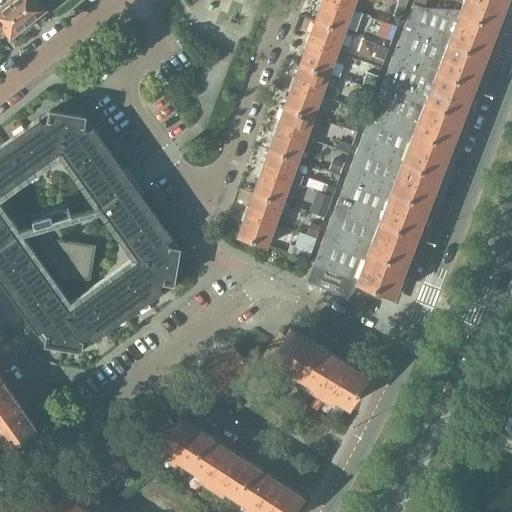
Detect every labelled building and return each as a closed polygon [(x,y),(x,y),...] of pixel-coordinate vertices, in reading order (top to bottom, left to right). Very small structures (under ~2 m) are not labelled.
[(9,0),(7,0),(0,6),(0,25),(8,35),(10,38),(28,23),(9,0)] [(38,0),(9,0),(28,23),(46,9),(38,0)] [(344,31),(352,9),(326,0),(322,0),(315,20),(344,31)] [(326,0),(352,9),(355,0),(326,0)] [(408,0),(397,0),(398,3),(393,15),(401,18),(408,0)] [(455,0),(463,3),(460,10),(423,7),(413,4),(405,24),(448,41),(486,55),(507,0),(455,0)] [(336,52),(344,31),(315,20),(307,42),(336,52)] [(382,84),(426,101),(463,115),(486,55),(448,41),(405,24),(382,84)] [(336,52),(307,42),(300,63),(329,74),(336,52)] [(300,63),(292,85),(321,95),(329,74),(300,63)] [(360,144),(403,160),(440,175),(463,115),(426,101),(382,84),(360,144)] [(292,85),(284,106),(313,117),(321,95),(292,85)] [(284,106),(276,128),(306,138),(313,117),(284,106)] [(0,280),(29,321),(38,333),(43,329),(47,335),(46,343),(80,349),(81,341),(87,337),(91,342),(119,322),(115,316),(132,305),(135,310),(163,291),(159,285),(165,281),(173,282),(178,248),(171,247),(166,241),(171,237),(154,213),(149,216),(136,198),(141,194),(123,169),(118,173),(105,156),(110,152),(92,127),(87,130),(83,124),(84,116),(50,111),(49,119),(43,123),(39,118),(12,137),(15,142),(0,153),(0,280)] [(306,138),(276,128),(269,149),(298,160),(306,138)] [(418,235),(440,175),(403,160),(360,144),(337,203),(380,220),(418,235)] [(290,181),(298,160),(269,149),(261,171),(290,181)] [(261,171),(253,193),(282,203),(290,181),(261,171)] [(253,193),(245,214),(275,224),(282,203),(253,193)] [(352,293),(357,281),(374,287),(379,289),(394,295),(418,235),(380,220),(337,203),(313,264),(307,281),(321,286),(320,287),(333,292),(333,293),(347,298),(347,299),(348,299),(350,293),(352,293)] [(275,224),(245,214),(237,236),(267,247),(275,224)] [(280,366),(299,377),(319,345),(290,328),(280,344),(273,340),(261,360),(278,370),(280,366)] [(299,377),(319,389),(316,393),(326,398),(328,395),(348,407),(368,375),(319,345),(299,377)] [(232,347),(214,361),(233,386),(252,372),(232,347)] [(511,358),(504,379),(508,381),(503,395),(499,395),(497,397),(490,414),(500,418),(493,437),(511,444),(511,358)] [(233,386),(214,361),(196,375),(215,400),(233,386)] [(0,377),(0,439),(6,448),(36,427),(0,377)] [(169,453),(188,466),(207,434),(180,416),(169,432),(163,427),(150,447),(166,457),(169,453)] [(105,444),(124,470),(143,456),(124,431),(105,444)] [(216,484),(236,497),(256,465),(207,434),(188,466),(207,478),(204,482),(213,488),(216,484)] [(106,483),(124,470),(105,444),(87,458),(106,483)] [(256,465),(236,497),(254,508),(251,511),(292,511),(303,496),(256,465)] [(87,511),(88,511),(63,493),(51,509),(45,504),(39,511),(87,511)] [(15,511),(10,501),(0,506),(0,511),(15,511)]
